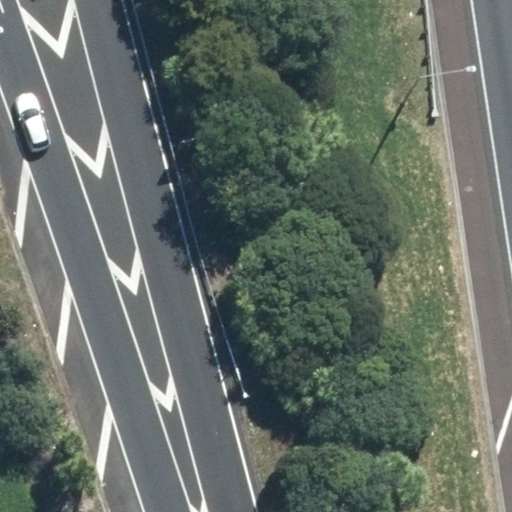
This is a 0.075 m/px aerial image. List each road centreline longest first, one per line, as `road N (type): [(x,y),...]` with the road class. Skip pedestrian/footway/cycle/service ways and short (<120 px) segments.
road 1 (motorway): [(228,511),(98,0)]
road 2 (motorway): [(166,511),(0,32)]
